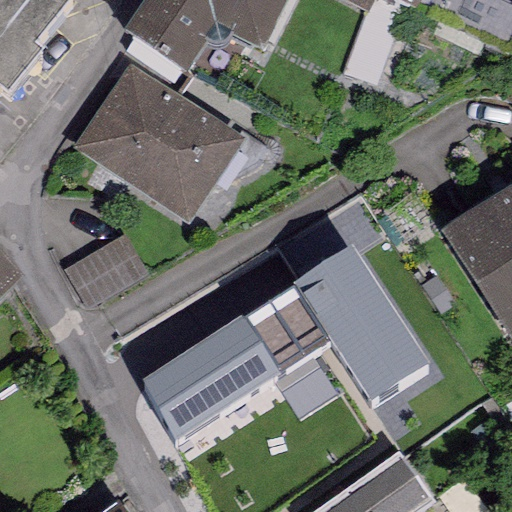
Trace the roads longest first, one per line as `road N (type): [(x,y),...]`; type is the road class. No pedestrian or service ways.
road 1 (unknown): [(42,302),(443,130),(471,128),(496,155)]
road 2 (residential): [(0,193),(79,83),(109,0)]
